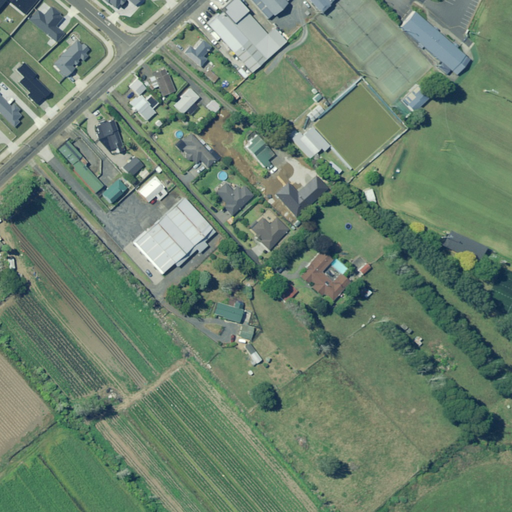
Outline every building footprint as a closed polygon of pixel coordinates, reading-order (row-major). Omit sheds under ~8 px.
[(0,0),(0,8),(6,0),(9,0),(27,14),(38,0),(0,0)] [(108,0),(118,8),(125,0),(130,0),(137,5),(141,0),(108,0)] [(245,10),(236,0),(228,0),(225,3),(221,7),(233,20),(230,22),(220,11),(217,13),(206,23),(223,42),(251,71),(284,40),(272,27),(266,33),(244,10),(245,10)] [(284,1),(285,0),(250,0),(266,17),(284,1)] [(306,0),(318,12),(330,0),(306,0)] [(29,19),(57,42),(64,33),(56,26),(64,17),(52,7),(44,16),(37,10),(29,19)] [(432,27),(425,21),(412,10),(399,25),(419,43),(418,45),(421,48),(422,46),(441,62),(437,67),(445,74),(449,69),(455,74),(468,59),(464,55),(455,47),(457,45),(453,41),(451,43),(435,30),(437,29),(433,26),(432,27)] [(201,56),(209,46),(199,37),(192,45),(191,47),(188,45),(183,51),(182,52),(199,66),(205,59),(201,56)] [(82,46),(76,41),(54,64),(68,77),(76,69),(73,66),(81,58),(84,60),(88,56),(86,53),(89,50),(83,44),(82,46)] [(37,75),(24,63),(18,70),(26,77),(21,82),(32,92),(29,95),(39,104),(50,92),(34,78),(37,75)] [(173,90),(167,74),(166,73),(165,73),(163,68),(151,72),(152,76),(148,77),(152,87),(156,85),(160,95),(161,95),(165,93),(173,90)] [(217,76),(211,71),(207,69),(203,74),(213,82),(217,76)] [(148,80),(144,75),(142,73),(138,76),(145,83),(146,82),(148,80)] [(144,87),(138,81),(136,79),(129,85),(131,88),(138,94),(145,88),(144,87)] [(317,118),(354,85),(353,83),(316,117),(317,118)] [(399,122),(400,121),(367,84),(366,85),(399,122)] [(419,105),(429,96),(418,84),(411,90),(402,99),(406,104),(413,111),(417,107),(419,108),(421,107),(419,105)] [(194,108),(201,101),(197,97),(197,96),(188,87),(180,95),(181,96),(179,98),(172,105),(181,113),(190,104),(194,108)] [(238,96),(232,90),(227,94),(232,101),(238,96)] [(322,97),(318,93),(313,98),(316,102),(322,97)] [(148,103),(141,96),(139,94),(138,95),(135,98),(134,96),(128,102),(131,106),(130,107),(134,111),(135,110),(145,120),(154,112),(151,109),(147,105),(148,103)] [(0,111),(17,127),(21,122),(18,120),(22,116),(19,112),(21,110),(14,103),(11,106),(0,95),(0,111)] [(205,105),(213,112),(219,106),(211,99),(206,105),(205,105)] [(323,110),(319,106),(318,104),(312,109),(311,111),(306,114),(308,117),(310,118),(311,120),(313,119),(323,110)] [(116,152),(122,150),(111,118),(107,120),(105,120),(105,119),(97,122),(98,124),(95,125),(97,131),(94,132),(96,138),(98,138),(104,136),(109,149),(109,148),(114,147),(116,152)] [(328,145),(311,127),(310,126),(300,135),(297,132),(296,132),(293,129),(288,134),(291,137),(290,138),(308,157),(312,154),(315,151),(319,147),(322,150),(328,145)] [(215,159),(208,151),(190,132),(186,136),(181,140),(185,144),(181,148),(185,153),(184,154),(184,156),(184,157),(186,159),(190,159),(194,163),(199,159),(206,167),(215,159)] [(272,153),(255,134),(248,140),(249,142),(244,146),(262,166),(267,161),(266,159),(272,153)] [(91,192),(100,185),(82,164),(85,161),(65,139),(55,148),(72,167),(70,169),(91,192)] [(349,169),(351,168),(330,144),(328,145),(349,169)] [(135,156),(123,167),(132,176),(144,165),(135,156)] [(295,161),(292,158),(290,156),(289,157),(282,165),(278,169),(291,181),(303,168),(295,161)] [(326,162),(319,156),(316,159),(323,165),(326,162)] [(339,170),(329,160),(324,166),(335,175),(339,170)] [(150,173),(145,168),(140,174),(144,178),(150,173)] [(160,183),(154,176),(153,175),(136,191),(146,201),(154,194),(158,200),(166,193),(161,188),(163,186),(160,183)] [(125,187),(122,184),(116,178),(103,190),(100,187),(93,193),(97,196),(100,193),(108,202),(125,187)] [(231,215),(253,195),(244,185),(240,188),(237,185),(233,190),(225,182),(215,191),(226,203),(223,206),(231,215)] [(373,198),(370,188),(363,191),(363,192),(359,193),(362,203),(366,201),(366,200),(373,198)] [(185,197),(135,241),(163,273),(175,263),(178,267),(217,232),(185,197)] [(236,221),(231,216),(227,221),(231,225),(236,221)] [(269,250),(289,228),(276,216),(269,223),(262,216),(250,228),(256,233),(255,235),(259,239),(260,238),(261,239),(260,241),(269,250)] [(451,229),(443,245),(477,262),(485,246),(451,229)] [(320,271),(332,259),(321,249),(309,262),(305,266),(306,267),(301,273),(299,275),(307,283),(309,281),(313,284),(310,287),(320,296),(322,294),(330,301),(338,293),(341,290),(348,282),(342,276),(339,273),(331,281),(320,271)] [(362,274),(369,267),(366,263),(358,270),(362,274)] [(297,290),(287,281),(286,279),(278,286),(273,291),(284,302),(297,290)] [(370,292),(367,288),(366,290),(363,287),(359,291),(365,297),(370,292)] [(233,307),(230,306),(215,301),(211,313),(221,316),(221,317),(238,322),(239,316),(241,316),(243,310),(240,309),(242,304),(234,302),(233,307)] [(253,327),(248,326),(241,324),(237,336),(239,336),(243,337),(242,340),(246,341),(247,338),(249,339),(253,327)] [(418,336),(413,341),(418,345),(423,340),(418,336)] [(251,357),(254,363),(260,359),(248,343),(243,346),(251,357)]
